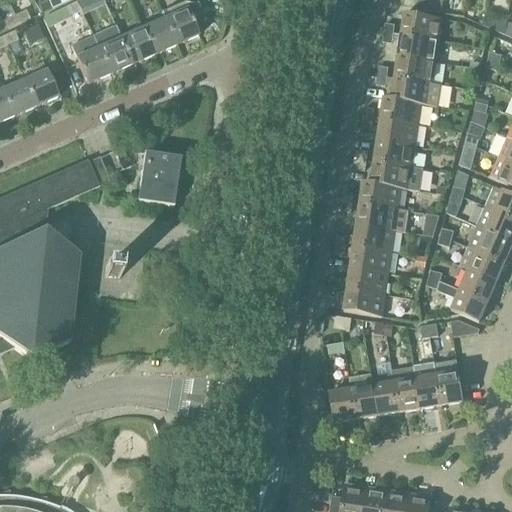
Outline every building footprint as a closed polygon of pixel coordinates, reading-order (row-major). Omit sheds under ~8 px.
[(51,11),(62,6),(59,0),(50,0),(46,2),(51,11)] [(102,0),(82,0),(78,2),(82,12),(91,8),(91,7),(103,1),(102,0)] [(82,12),(78,2),(64,8),(69,18),(82,12)] [(160,14),(163,21),(175,47),(198,37),(192,26),(202,21),(196,6),(195,7),(184,4),(160,14)] [(14,17),(19,26),(29,21),(25,12),(14,17)] [(404,15),(401,37),(438,43),(442,21),(404,15)] [(8,31),(19,26),(14,17),(3,22),(8,31)] [(163,21),(141,30),(153,57),(175,47),(163,21)] [(383,35),(393,36),(394,27),(385,25),(383,35)] [(119,40),(131,66),(153,57),(141,30),(119,40)] [(2,38),(7,47),(18,42),(13,32),(2,38)] [(393,36),(383,35),(382,44),(391,45),(393,36)] [(397,59),(435,65),(438,43),(401,37),(397,59)] [(94,42),(97,49),(109,76),(131,66),(119,40),(108,45),(105,38),(94,42)] [(87,86),(109,76),(97,49),(75,59),(87,86)] [(490,55),(488,62),(499,65),(501,59),(490,55)] [(435,65),(397,59),(394,80),(432,86),(435,65)] [(497,74),(499,65),(488,62),(485,71),(497,74)] [(377,77),(386,79),(388,69),(378,68),(377,77)] [(46,72),(24,82),(35,108),(58,98),(46,72)] [(386,79),(377,77),(376,87),(385,88),(386,79)] [(441,87),(432,86),(394,80),(391,101),(420,105),(421,107),(429,108),(437,109),(441,87)] [(2,91),(13,118),(35,108),(24,82),(2,91)] [(0,91),(0,123),(13,118),(2,91),(0,91)] [(383,100),(380,121),(418,127),(421,107),(420,105),(391,101),(383,100)] [(476,105),(474,113),(485,116),(487,108),(476,105)] [(364,110),(363,119),(372,120),(373,111),(364,110)] [(372,120),(363,119),(361,128),(371,130),(372,120)] [(418,127),(380,121),(377,143),(414,148),(418,127)] [(511,141),(506,139),(498,159),(511,165),(511,141)] [(464,147),(476,150),(478,143),(466,140),(464,147)] [(414,148),(377,143),(374,164),(411,170),(414,148)] [(470,172),(476,150),(464,147),(459,167),(470,172)] [(122,171),(130,167),(123,151),(115,154),(122,171)] [(356,162),(366,163),(367,154),(358,152),(356,162)] [(173,208),(180,159),(143,154),(136,203),(173,208)] [(78,260),(79,258),(44,232),(46,211),(116,180),(114,174),(108,177),(100,158),(89,163),(88,161),(0,199),(0,355),(13,350),(29,361),(69,344),(69,341),(68,341),(58,334),(61,329),(64,324),(66,317),(69,310),(70,301),(71,294),(71,288),(70,282),(69,273),(66,265),(78,260)] [(511,165),(498,159),(489,180),(497,183),(511,189),(511,165)] [(366,163),(356,162),(355,171),(364,172),(366,163)] [(422,171),(411,170),(374,164),(371,185),(399,190),(400,191),(408,192),(418,194),(422,171)] [(399,190),(371,185),(363,184),(359,206),(397,211),(400,191),(399,190)] [(437,189),(436,195),(436,197),(444,198),(446,190),(437,189)] [(451,196),(463,199),(465,192),(453,189),(451,196)] [(494,189),(485,209),(511,220),(511,195),(503,192),(502,192),(494,189)] [(342,203),(351,205),(353,195),(343,194),(342,203)] [(461,208),(463,199),(451,196),(449,205),(461,208)] [(351,205),(342,203),(341,212),(350,214),(351,205)] [(397,211),(359,206),(356,227),(394,233),(397,211)] [(476,229),(485,232),(511,243),(511,220),(485,209),(476,229)] [(394,233),(356,227),(353,249),(391,254),(394,233)] [(477,252),(505,264),(511,247),(511,243),(485,232),(476,229),(468,248),(477,252)] [(433,240),(433,239),(435,232),(424,230),(422,238),(433,240)] [(440,238),(451,241),(453,234),(442,231),(440,238)] [(336,246),(345,247),(346,238),(337,236),(336,246)] [(449,250),(451,241),(440,238),(437,247),(449,250)] [(345,247),(336,246),(334,255),(344,256),(345,247)] [(468,248),(459,268),(468,272),(496,284),(505,264),(477,252),(468,248)] [(391,254),(353,249),(350,270),(388,275),(391,254)] [(105,267),(104,278),(107,278),(107,276),(117,277),(116,279),(119,280),(120,268),(118,268),(117,270),(108,269),(108,267),(105,267)] [(388,275),(350,270),(347,291),(384,297),(388,275)] [(460,291),(460,292),(488,304),(496,284),(468,272),(460,291)] [(429,278),(428,280),(440,283),(442,276),(430,273),(429,278)] [(331,279),(329,289),(339,290),(340,281),(331,279)] [(440,283),(428,280),(426,289),(438,292),(440,283)] [(488,304),(460,292),(440,283),(438,292),(456,300),(451,312),(479,324),(488,304)] [(337,299),(339,290),(329,289),(328,298),(337,299)] [(384,297),(347,291),(343,313),(381,319),(384,297)] [(343,320),(335,318),(333,330),(341,332),(343,320)] [(343,320),(341,332),(349,333),(351,321),(343,320)] [(373,337),(382,338),(383,326),(375,325),(373,337)] [(435,326),(427,327),(429,339),(437,338),(435,326)] [(422,340),(429,339),(427,327),(420,329),(422,340)] [(436,377),(435,377),(440,407),(463,404),(456,362),(434,365),(436,377)] [(419,411),(412,369),(391,372),(392,376),(391,376),(397,415),(419,411)] [(440,407),(435,377),(415,380),(413,369),(412,369),(419,411),(440,407)] [(379,386),(371,388),(376,418),(397,415),(391,376),(378,378),(379,386)] [(371,388),(351,391),(355,421),(376,418),(371,388)] [(334,425),(355,421),(351,391),(329,395),(334,425)] [(363,511),(366,491),(344,488),(342,502),(331,500),(329,511),(363,511)] [(384,511),(387,494),(366,491),(363,511),(384,511)] [(13,499),(10,499),(10,495),(9,494),(0,497),(0,511),(64,511),(63,511),(60,510),(45,505),(46,501),(46,500),(32,502),(28,501),(21,500),(13,499)] [(406,511),(408,498),(387,494),(384,511),(406,511)] [(428,511),(430,501),(408,498),(406,511),(428,511)]
